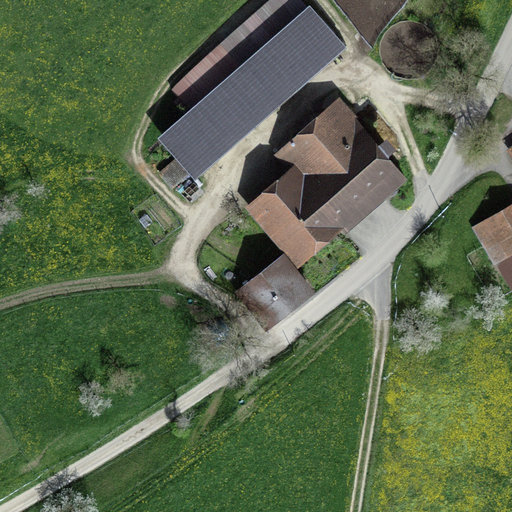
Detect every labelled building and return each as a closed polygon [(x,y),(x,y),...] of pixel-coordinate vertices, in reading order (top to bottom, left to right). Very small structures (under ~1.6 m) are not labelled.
[(179,160),(191,174),(342,47),(302,0),(288,0),(182,90),(199,109),(162,140),(179,160)] [(294,252),(397,166),(340,98),(293,137),(313,161),(257,208),(294,252)] [(191,174),(179,160),(158,177),(171,192),(191,174)] [(511,207),(477,228),(497,262),(511,252),(511,207)] [(310,285),(284,254),(241,290),(268,321),(310,285)]
